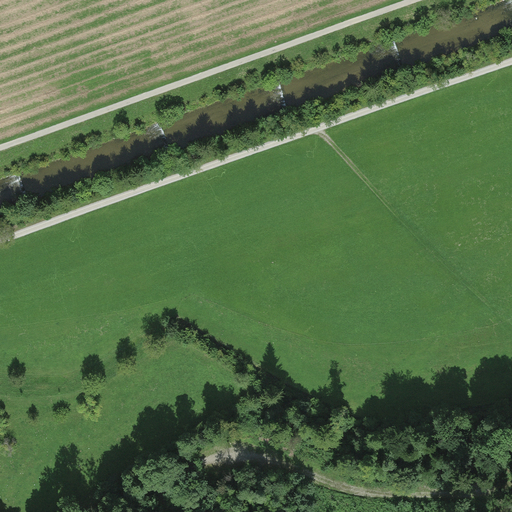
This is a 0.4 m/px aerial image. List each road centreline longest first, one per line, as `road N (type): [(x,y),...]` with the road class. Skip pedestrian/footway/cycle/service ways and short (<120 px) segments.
road 1 (track): [(511,61),(0,242)]
road 2 (track): [(61,511),(250,452),(323,469),(511,476)]
road 3 (track): [(0,148),(418,0)]
road 4 (track): [(318,128),(511,326)]
